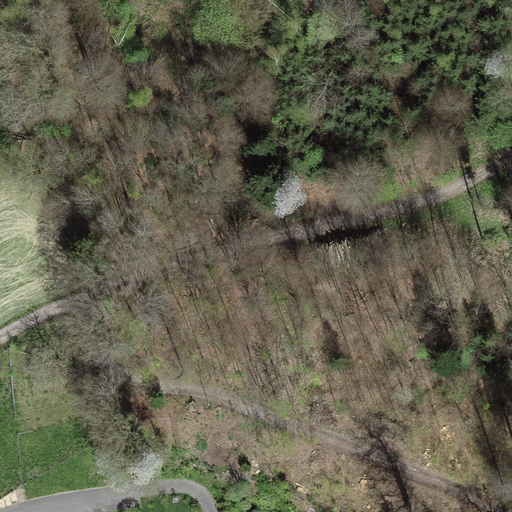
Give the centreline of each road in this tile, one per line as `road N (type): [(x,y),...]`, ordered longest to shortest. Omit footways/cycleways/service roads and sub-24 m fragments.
road 1 (track): [(511,153),(430,198),(139,274),(0,336)]
road 2 (track): [(493,511),(459,489),(224,398),(114,368),(95,350),(71,301)]
